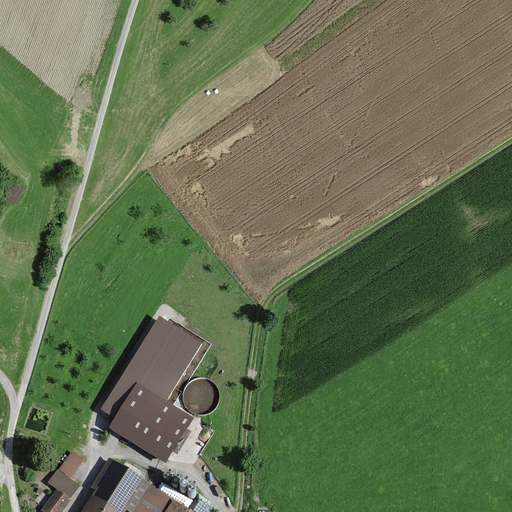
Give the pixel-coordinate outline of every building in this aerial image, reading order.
[(18,188),(10,184),(2,198),(9,202),(18,188)] [(159,316),(101,409),(114,417),(107,428),(164,464),(193,417),(167,401),(203,343),(159,316)] [(207,382),(185,384),(188,412),(210,409),(207,382)] [(73,451),(59,469),(70,478),(85,460),(73,451)] [(193,511),(109,457),(90,488),(93,490),(79,511),(193,511)] [(70,478),(59,469),(48,482),(57,489),(42,508),(47,511),(58,511),(80,486),(70,478)]
